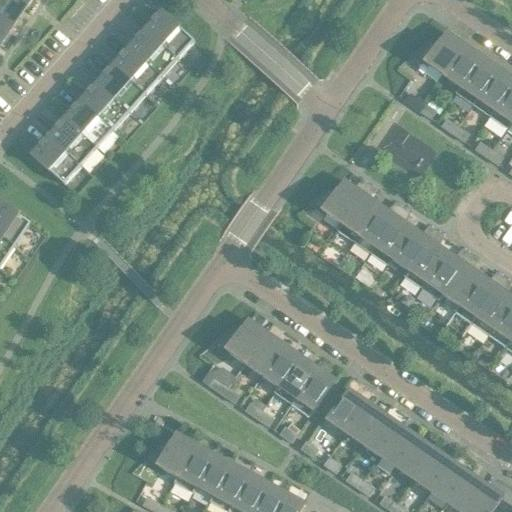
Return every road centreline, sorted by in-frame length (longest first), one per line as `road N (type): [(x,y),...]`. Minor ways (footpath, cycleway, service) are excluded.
road 1 (residential): [(511,462),(225,261)]
road 2 (residential): [(51,511),(225,261)]
road 3 (residential): [(0,137),(122,0)]
road 4 (residential): [(225,261),(327,109)]
road 5 (residential): [(327,109),(202,0)]
road 6 (residential): [(327,109),(406,0)]
road 7 (residential): [(511,195),(482,200),(471,240),(511,267)]
